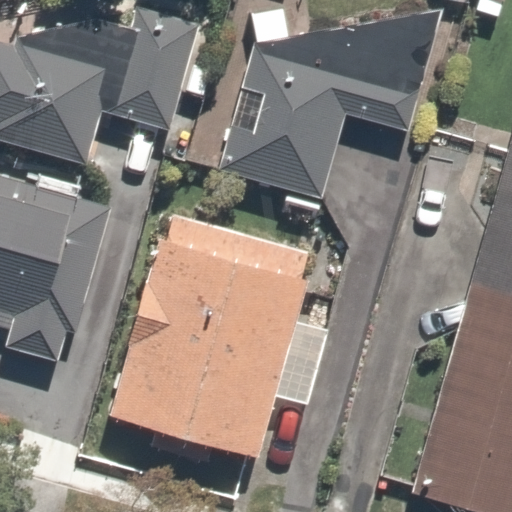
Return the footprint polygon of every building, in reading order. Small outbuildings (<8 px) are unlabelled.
[(0,40),(0,158),(80,180),(96,121),(150,135),(183,13),(134,0),(121,0),(117,17),(53,0),(39,51),(0,40)] [(273,0),(267,0),(247,0),(204,152),(308,181),(329,104),(401,124),(434,2),(285,28),(273,0)] [(465,0),(499,10),(501,0),(465,0)] [(511,93),(402,480),(511,511),(511,93)] [(80,180),(0,158),(0,325),(3,326),(0,339),(0,353),(46,366),(95,184),(80,180)] [(303,245),(152,204),(97,405),(258,449),(272,400),(298,407),(323,314),(286,304),(303,245)]
